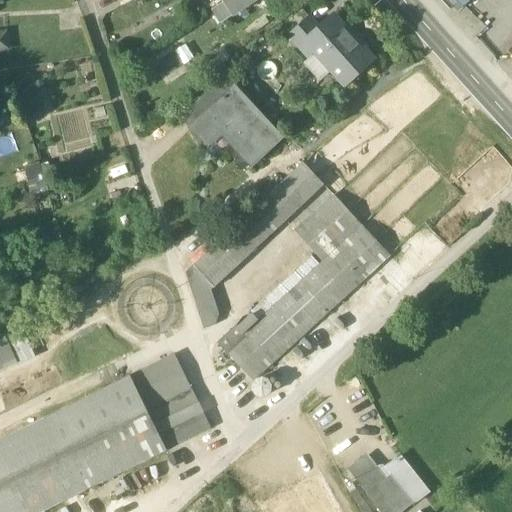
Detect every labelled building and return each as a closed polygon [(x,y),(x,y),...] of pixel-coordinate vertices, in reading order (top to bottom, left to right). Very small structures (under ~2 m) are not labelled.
[(227,0),(224,3),(233,16),(256,0),(227,0)] [(448,0),(459,12),(472,0),(448,0)] [(350,35),(333,16),(319,29),(309,19),(290,37),(309,58),(315,53),(345,86),(373,61),(360,46),(362,44),(362,39),(359,35),(358,35),(357,34),(352,33),(350,35)] [(0,30),(0,51),(11,49),(7,29),(0,30)] [(154,66),(165,80),(186,64),(176,50),(154,66)] [(229,77),(184,118),(192,127),(234,89),(235,91),(239,87),(229,77)] [(39,81),(24,84),(29,112),(44,109),(39,81)] [(234,89),(192,127),(209,146),(223,133),(253,166),(281,140),(235,91),(234,89)] [(25,167),(28,179),(46,174),(42,162),(25,167)] [(304,164),(277,189),(297,211),(324,185),(304,164)] [(277,189),(194,267),(214,289),(297,211),(277,189)] [(362,227),(334,196),(295,232),(323,262),(362,227)] [(306,278),(226,352),(254,381),(269,367),(277,360),(352,291),(380,265),(389,257),(362,227),(323,262),(306,278)] [(412,282),(389,257),(380,265),(403,291),(412,282)] [(214,289),(194,267),(186,276),(204,333),(214,328),(217,319),(210,292),(214,289)] [(300,272),(238,329),(236,327),(218,343),(226,352),(306,278),(300,272)] [(352,291),(277,360),(283,366),(358,298),(352,291)] [(0,340),(0,371),(35,357),(23,330),(0,340)] [(198,405),(175,356),(130,378),(154,426),(198,405)] [(283,366),(277,360),(269,367),(290,389),(298,382),(283,366)] [(130,378),(0,442),(0,511),(42,511),(167,451),(154,426),(130,378)] [(198,405),(154,426),(167,451),(210,429),(198,405)] [(365,458),(349,471),(358,481),(374,469),(365,458)] [(386,479),(380,472),(361,487),(381,511),(403,511),(413,504),(391,476),(386,479)]
